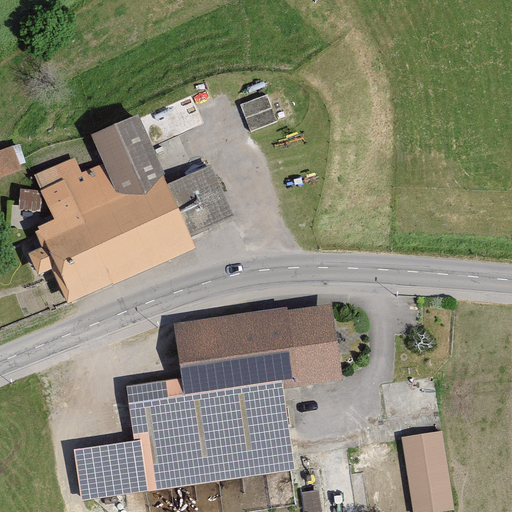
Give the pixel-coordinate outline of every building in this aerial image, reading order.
[(278,128),(267,101),(240,111),(251,139),(278,128)] [(167,192),(137,124),(91,145),(102,169),(81,178),(74,163),(34,181),(55,227),(36,235),(45,254),(30,260),(40,282),(53,277),(68,311),(197,254),(192,242),(235,223),(212,172),(167,192)] [(0,182),(21,175),(12,152),(0,156),(0,182)] [(39,197),(20,195),(19,212),(37,214),(39,197)] [(288,308),(174,326),(183,382),(128,390),(136,443),(74,453),(83,506),(296,473),(283,393),(345,383),(333,307),(289,314),(288,308)] [(450,511),(442,436),(404,440),(411,511),(450,511)] [(319,511),(317,494),(299,497),(301,511),(319,511)]
